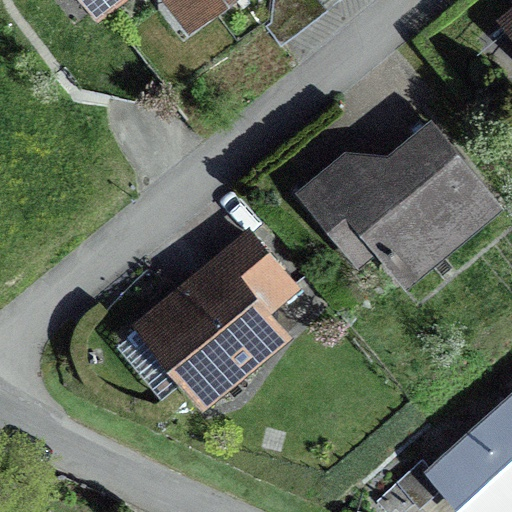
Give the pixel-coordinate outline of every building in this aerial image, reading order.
[(101,0),(84,0),(91,8),(101,0)] [(176,0),(191,19),(216,0),(176,0)] [(340,159),(301,190),(360,263),(378,248),(402,277),(497,202),(430,118),(389,151),(340,159)] [(249,231),(135,327),(201,403),(288,329),(267,303),(292,282),(249,231)] [(511,392),(431,462),(474,511),(510,511),(511,511),(511,392)]
